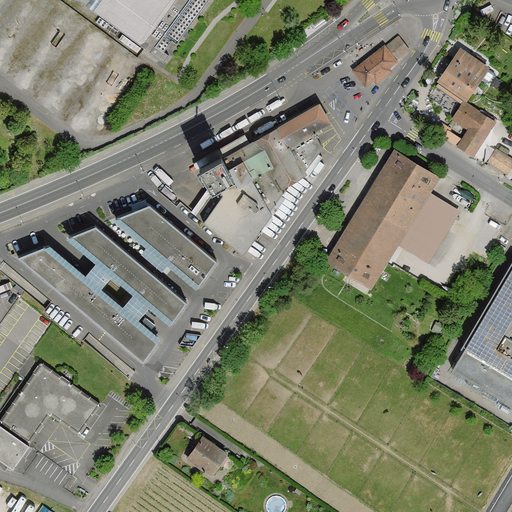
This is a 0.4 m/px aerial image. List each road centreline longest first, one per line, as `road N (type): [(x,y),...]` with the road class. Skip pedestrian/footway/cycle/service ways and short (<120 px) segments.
road 1 (tertiary): [(380,114),(97,511)]
road 2 (primary): [(0,213),(194,126),(345,33)]
road 3 (secondary): [(380,114),(511,199)]
road 4 (secondary): [(435,5),(426,49),(380,114)]
